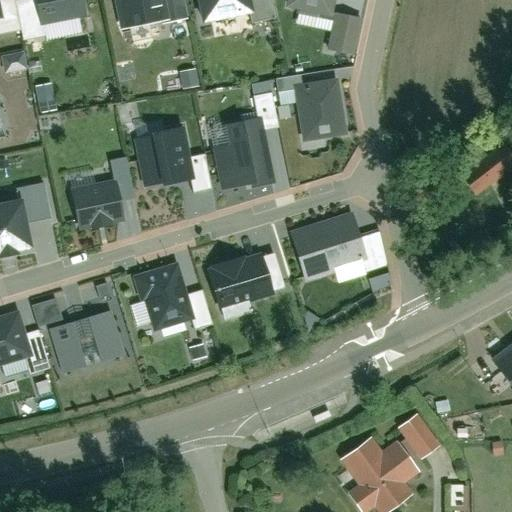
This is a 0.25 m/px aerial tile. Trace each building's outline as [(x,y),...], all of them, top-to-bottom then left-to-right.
[(83,0),(36,0),(42,26),(87,16),(83,0)] [(157,0),(113,0),(121,34),(163,24),(157,0)] [(248,0),(198,0),(204,25),(251,15),(248,0)] [(330,0),(286,0),(285,9),(328,17),(330,0)] [(356,22),(328,17),(321,50),(350,55),(356,22)] [(335,87),(295,93),(304,144),(343,138),(335,87)] [(180,126),(140,132),(148,184),(187,177),(180,126)] [(257,126),(207,136),(220,196),(268,186),(257,126)] [(511,156),(504,146),(458,181),(475,203),(511,174),(511,156)] [(67,191),(77,235),(123,225),(113,181),(67,191)] [(20,206),(24,227),(50,222),(42,187),(17,192),(20,206)] [(20,206),(0,209),(0,261),(30,255),(24,227),(20,206)] [(351,212),(290,231),(307,283),(367,264),(351,212)] [(205,269),(217,312),(271,296),(259,254),(205,269)] [(152,336),(188,324),(168,266),(130,278),(138,304),(141,303),(152,336)] [(0,318),(0,366),(30,358),(16,314),(0,318)] [(50,333),(64,378),(123,360),(110,315),(50,333)] [(511,343),(488,361),(511,392),(511,343)] [(419,414),(396,433),(421,464),(445,445),(419,414)] [(373,438),(338,461),(360,490),(347,499),(358,511),(394,511),(414,497),(406,488),(421,477),(395,445),(382,455),(373,438)]
